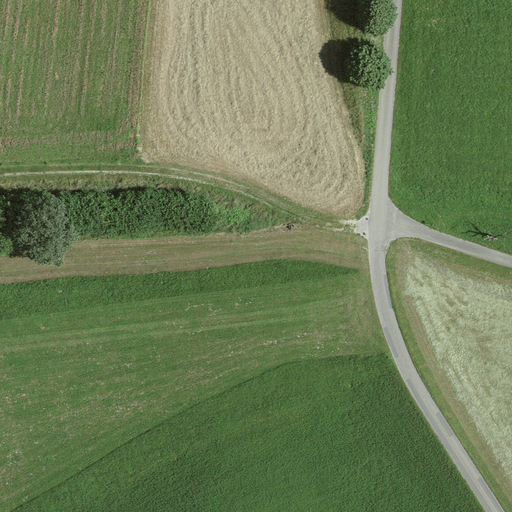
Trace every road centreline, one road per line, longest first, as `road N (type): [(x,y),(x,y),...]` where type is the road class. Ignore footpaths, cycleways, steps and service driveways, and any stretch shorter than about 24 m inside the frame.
road 1 (unclassified): [(494,511),(421,400),(380,294),(377,225),(395,0)]
road 2 (track): [(377,225),(407,225),(511,258)]
